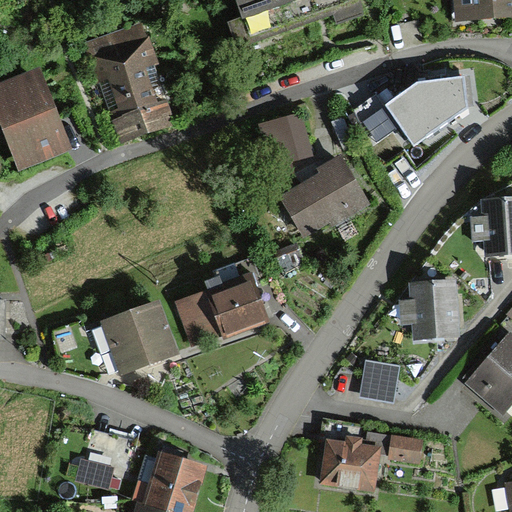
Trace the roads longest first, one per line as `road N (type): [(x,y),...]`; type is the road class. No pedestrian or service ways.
road 1 (residential): [(511,53),(459,47),(409,55),(224,115),(35,193),(0,225)]
road 2 (residential): [(511,120),(439,184),(372,272),(253,462),(242,511)]
